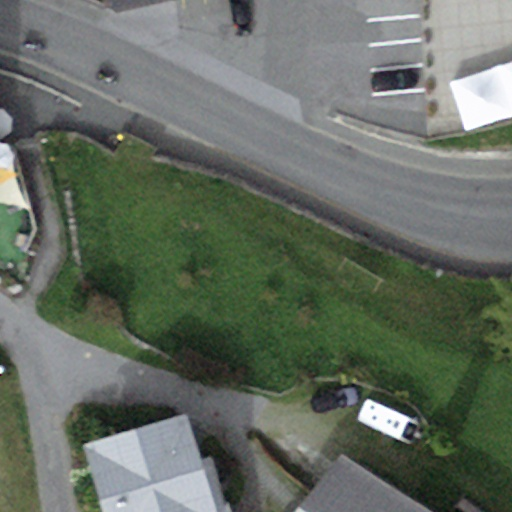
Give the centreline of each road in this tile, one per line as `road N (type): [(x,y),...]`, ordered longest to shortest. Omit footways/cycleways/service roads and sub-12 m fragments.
road 1 (primary): [(265,135),(80,46),(0,20)]
road 2 (primary): [(511,218),(401,194),(265,135)]
road 3 (residential): [(0,319),(29,349),(85,511)]
road 4 (residential): [(265,135),(294,0)]
